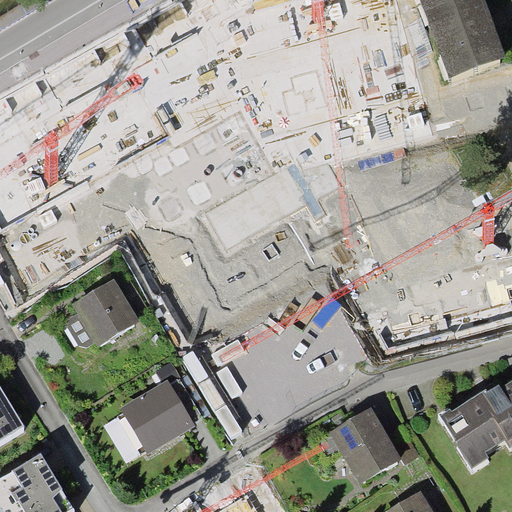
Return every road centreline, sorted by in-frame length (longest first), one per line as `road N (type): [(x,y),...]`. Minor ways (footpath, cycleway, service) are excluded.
road 1 (residential): [(140,511),(346,398),(511,348)]
road 2 (residential): [(0,323),(110,511)]
